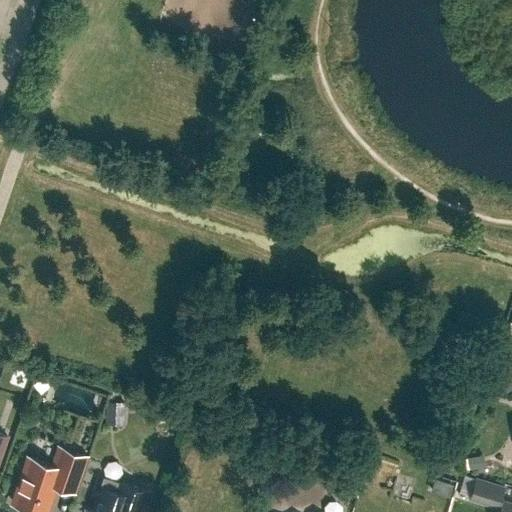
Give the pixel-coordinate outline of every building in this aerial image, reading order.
[(105,399),(104,419),(122,421),(123,401),(105,399)] [(74,489),(86,455),(59,446),(53,464),(28,456),(13,501),(44,511),(45,511),(55,483),(74,489)] [(479,453),(469,455),(467,456),(468,459),(469,467),(481,465),(479,453)] [(343,465),(322,477),(331,491),(352,479),(343,465)] [(511,511),(511,500),(500,497),(504,485),(476,477),(469,498),(497,506),(495,511),(511,511)] [(432,479),(430,487),(447,492),(449,483),(432,479)] [(140,511),(141,511),(148,490),(121,481),(118,491),(97,483),(94,494),(96,499),(93,509),(85,506),(83,511),(140,511)]
